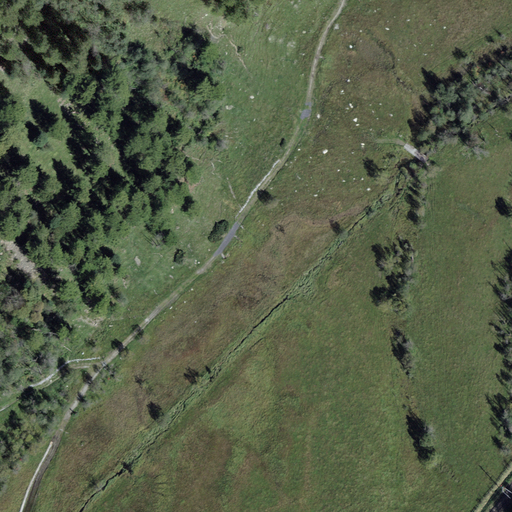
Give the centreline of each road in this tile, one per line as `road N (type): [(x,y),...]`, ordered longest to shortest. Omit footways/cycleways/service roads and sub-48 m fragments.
road 1 (track): [(344,0),(319,48),(309,104),(287,154),(215,255),(101,365)]
road 2 (track): [(101,365),(70,411),(27,511)]
